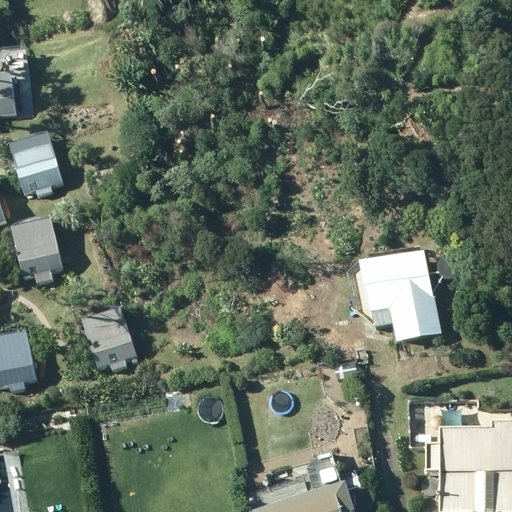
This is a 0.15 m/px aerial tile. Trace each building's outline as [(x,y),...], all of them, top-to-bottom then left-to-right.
[(12,70),(0,71),(0,116),(16,116),(12,70)] [(53,142),(14,152),(25,193),(36,189),(37,195),(54,190),(52,184),(63,182),(53,142)] [(99,208),(142,198),(134,163),(91,172),(99,208)] [(0,195),(0,222),(8,220),(0,195)] [(64,268),(53,216),(14,224),(26,277),(35,275),(37,283),(54,279),(52,270),(64,268)] [(435,296),(427,249),(422,250),(421,245),(371,254),(351,273),(358,309),(376,325),(395,322),(398,340),(443,332),(437,295),(435,296)] [(123,306),(85,317),(100,370),(112,366),(113,369),(129,364),(127,359),(132,358),(134,364),(139,362),(123,306)] [(0,334),(0,386),(10,385),(11,391),(26,387),(25,383),(38,381),(29,329),(0,334)] [(409,400),(409,447),(428,446),(428,474),(442,474),(442,511),(511,511),(511,408),(479,409),(479,399),(409,400)] [(230,423),(235,444),(251,440),(246,419),(230,423)] [(248,511),(359,511),(349,479),(248,511)]
